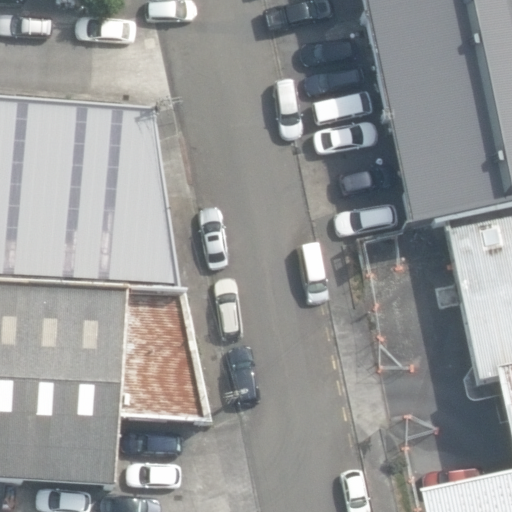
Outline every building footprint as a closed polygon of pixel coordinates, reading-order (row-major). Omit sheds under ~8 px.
[(511,0),(355,0),(404,236),(442,228),(511,213),(511,0)] [(0,281),(177,294),(150,118),(0,106),(0,281)] [(511,370),(511,213),(442,228),(476,389),(493,385),(490,375),(511,370)] [(0,488),(111,495),(115,420),(208,426),(181,298),(176,298),(0,287),(0,488)] [(511,511),(511,370),(490,375),(493,385),(509,465),(401,488),(405,511),(511,511)]
